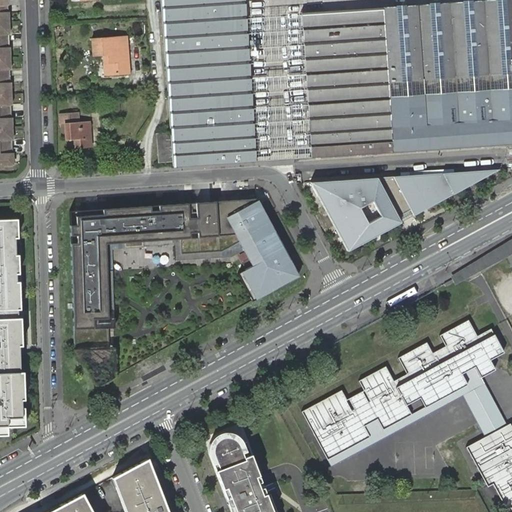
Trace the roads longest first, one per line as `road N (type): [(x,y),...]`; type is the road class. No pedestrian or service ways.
road 1 (primary): [(158,410),(511,221)]
road 2 (residential): [(39,187),(271,173),(343,294)]
road 3 (primary): [(343,294),(54,449)]
road 4 (residential): [(39,187),(54,449)]
road 5 (primary): [(511,203),(343,294)]
road 6 (residential): [(39,187),(32,0)]
road 7 (unknown): [(150,180),(158,105),(150,0)]
road 8 (primary): [(0,496),(158,410)]
